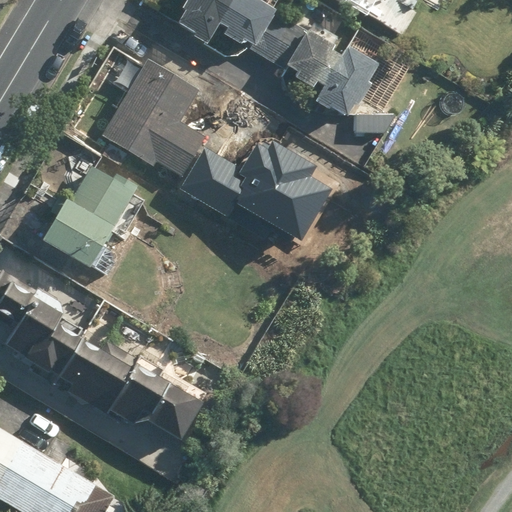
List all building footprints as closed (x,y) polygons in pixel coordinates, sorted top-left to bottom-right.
[(187,0),(176,19),(212,39),(219,26),(257,48),(281,7),(269,0),(187,0)] [(343,0),(385,25),(400,0),(402,0),(416,8),(420,0),(343,0)] [(313,24),(285,74),(317,92),(312,102),(351,123),(384,63),(313,24)] [(200,90),(144,58),(102,133),(263,224),(293,170),(226,132),(220,142),(183,121),(200,90)] [(399,112),(361,112),(361,135),(399,136),(399,112)] [(91,268),(93,265),(108,274),(128,241),(123,238),(146,202),(136,196),(140,190),(110,171),(106,177),(93,169),(48,241),(91,268)] [(76,386),(71,395),(135,428),(140,418),(185,442),(206,403),(163,377),(169,367),(127,343),(123,349),(108,338),(100,349),(60,323),(70,306),(40,288),(36,296),(1,273),(0,274),(0,318),(19,332),(9,348),(76,386)] [(127,511),(129,509),(104,483),(67,460),(63,466),(0,426),(0,495),(26,511),(127,511)]
